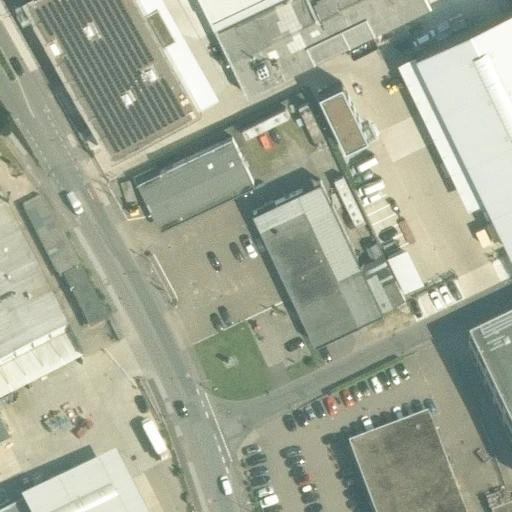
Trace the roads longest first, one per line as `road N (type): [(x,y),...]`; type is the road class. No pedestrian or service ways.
road 1 (tertiary): [(200,437),(120,269),(0,59)]
road 2 (residential): [(511,289),(200,437)]
